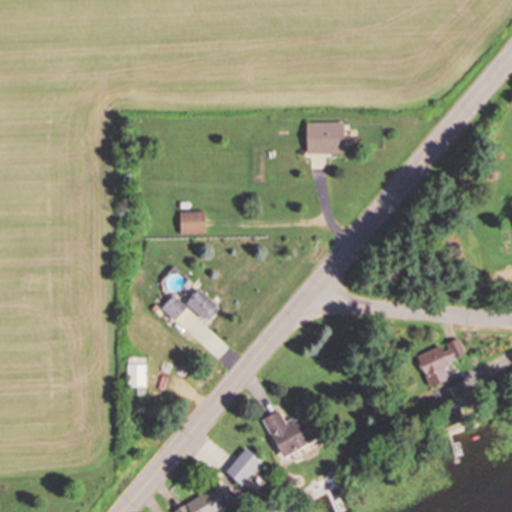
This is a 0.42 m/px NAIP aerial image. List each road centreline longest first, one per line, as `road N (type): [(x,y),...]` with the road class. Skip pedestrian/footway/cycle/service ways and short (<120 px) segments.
road 1 (secondary): [(511,57),(125,511)]
road 2 (residential): [(307,298),(511,319)]
